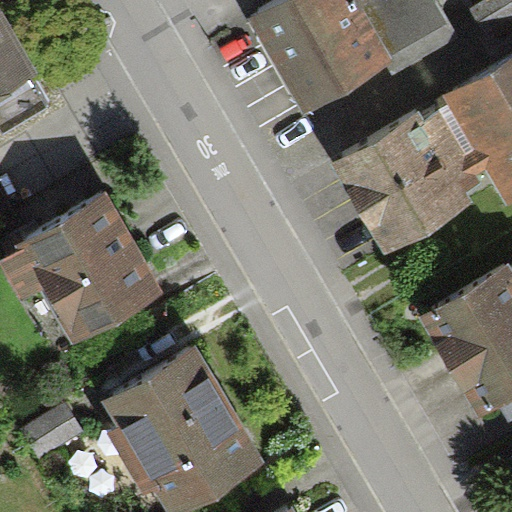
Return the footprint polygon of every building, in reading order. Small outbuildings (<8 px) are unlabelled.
[(0,0),(0,141),(63,106),(0,0)] [(423,0),(225,0),(284,100),(433,15),(423,0)] [(511,41),(436,86),(501,198),(511,191),(511,41)] [(390,96),(317,139),(378,242),(452,198),(390,96)] [(70,323),(148,279),(88,174),(11,218),(70,323)] [(511,247),(416,300),(478,411),(511,392),(511,247)] [(165,494),(245,448),(175,330),(96,376),(165,494)] [(511,458),(502,465),(511,481),(511,458)] [(286,511),(273,489),(232,511),(286,511)]
